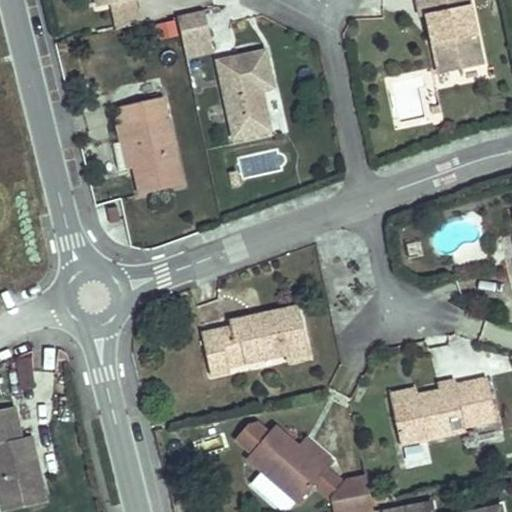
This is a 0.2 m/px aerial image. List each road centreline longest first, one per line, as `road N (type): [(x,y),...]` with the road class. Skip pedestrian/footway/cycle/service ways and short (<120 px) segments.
road 1 (residential): [(91,300),(12,0)]
road 2 (residential): [(91,300),(363,199)]
road 3 (residential): [(136,511),(91,300)]
road 4 (residential): [(318,0),(363,199)]
road 5 (residential): [(363,199),(511,152)]
